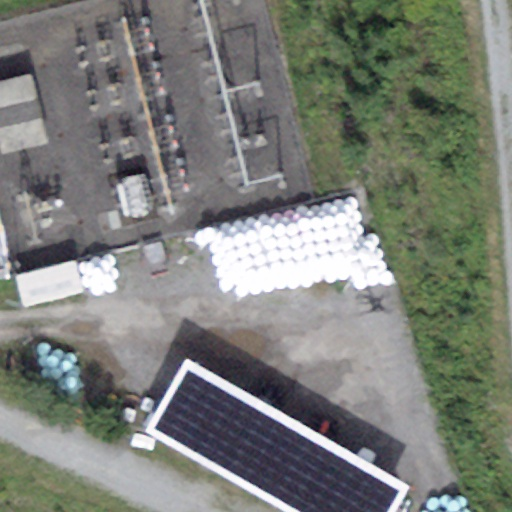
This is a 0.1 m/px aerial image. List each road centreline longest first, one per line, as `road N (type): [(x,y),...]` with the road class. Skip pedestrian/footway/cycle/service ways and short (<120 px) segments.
road 1 (track): [(511,225),(494,0)]
road 2 (track): [(0,423),(175,511)]
